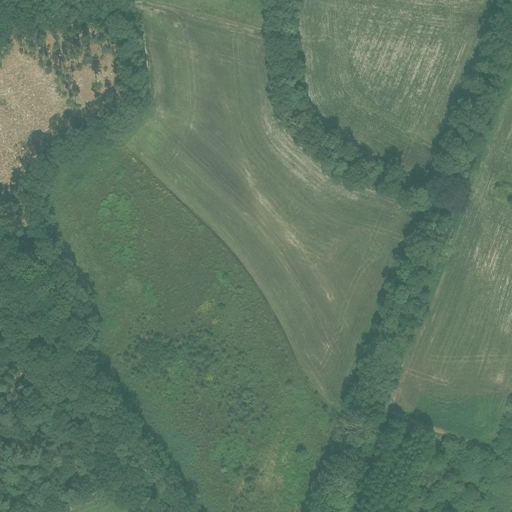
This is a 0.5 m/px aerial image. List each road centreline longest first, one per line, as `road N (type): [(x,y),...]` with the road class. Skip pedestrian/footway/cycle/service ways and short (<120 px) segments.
road 1 (track): [(150,479),(0,273)]
road 2 (unclassified): [(52,511),(140,479),(163,489),(179,511)]
